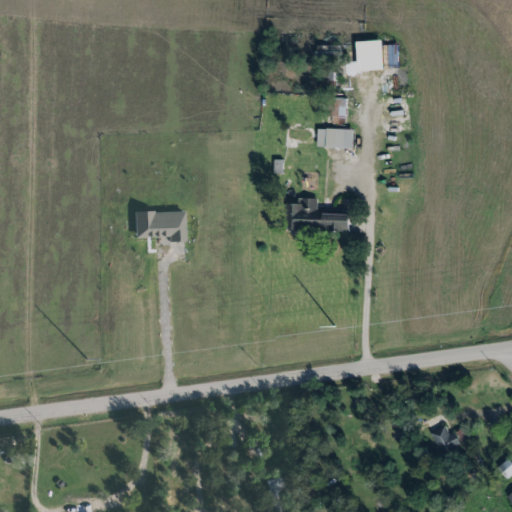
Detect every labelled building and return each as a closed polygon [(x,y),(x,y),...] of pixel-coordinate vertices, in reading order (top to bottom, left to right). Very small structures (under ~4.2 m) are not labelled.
[(374,70),(375,46),(360,46),(359,54),(352,54),(352,69),(374,70)] [(354,129),(318,128),(317,147),(354,148),(354,129)] [(351,214),(317,211),(318,199),(298,198),(298,204),(290,204),(289,228),(350,233),(351,214)] [(185,242),(184,210),(134,212),(135,237),(155,237),(155,243),(185,242)] [(431,433),(442,457),(470,444),(463,429),(450,435),(446,426),(431,433)] [(508,480),(511,475),(511,461),(509,458),(498,469),(508,480)] [(269,501),(286,499),(283,477),(267,479),(269,501)]
